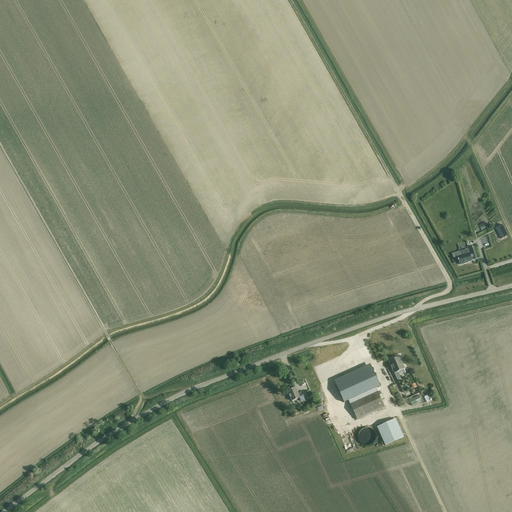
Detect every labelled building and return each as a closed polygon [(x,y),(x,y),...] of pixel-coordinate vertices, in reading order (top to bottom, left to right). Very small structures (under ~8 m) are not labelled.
[(496,228),(501,239),(508,236),(502,225),(496,228)] [(460,251),(452,254),(453,258),(457,257),(459,265),(464,263),(471,261),(471,260),(473,260),(477,259),(474,247),(469,248),(471,254),(469,254),(469,253),(461,256),(460,251)] [(389,362),(391,366),(397,380),(400,379),(397,372),(404,369),(399,357),(389,362)] [(372,368),(335,384),(344,403),(380,386),(372,368)] [(287,391),(289,396),(292,401),(299,398),(301,402),(305,400),(302,392),(298,394),(295,388),(287,391)] [(384,406),(377,392),(350,404),(356,418),(384,406)] [(409,401),(412,406),(421,401),(419,396),(409,401)] [(385,446),(404,438),(396,419),(377,427),(385,446)] [(366,428),(363,429),(362,430),(361,431),(360,432),(359,432),(359,434),(358,436),(358,437),(358,439),(358,440),(359,441),(360,442),(361,443),(362,444),(364,445),(366,446),(368,446),(369,446),(371,445),(373,444),(374,442),(375,441),(376,438),(376,437),(376,435),(375,433),(374,431),(373,430),(372,430),(370,429),(369,428),(366,428)]
